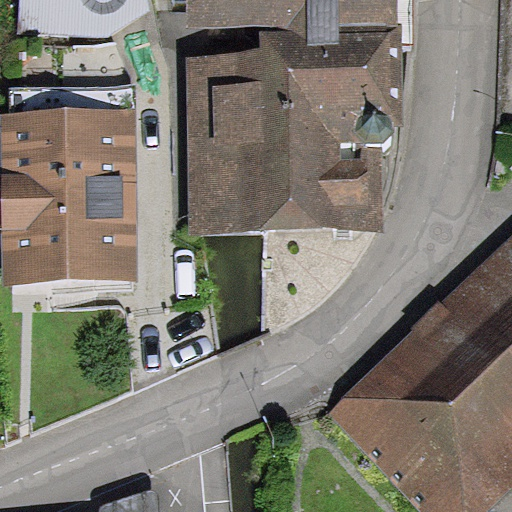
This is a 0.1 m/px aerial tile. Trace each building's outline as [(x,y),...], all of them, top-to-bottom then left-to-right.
[(141,18),(137,0),(27,0),(21,35),(105,40),(141,18)] [(199,0),(199,28),(268,29),(384,33),(384,0),(199,0)] [(384,33),(268,29),(269,64),(218,65),(218,75),(221,75),(223,208),(221,208),(221,218),(360,215),(360,206),(359,206),(358,150),(365,154),(382,154),(391,145),(391,46),(384,46),(384,33)] [(131,96),(115,97),(114,49),(56,49),(57,105),(15,105),(16,198),(0,198),(0,228),(37,228),(38,276),(133,274),(131,96)] [(511,283),(352,435),(424,511),(480,511),(511,482),(511,283)]
